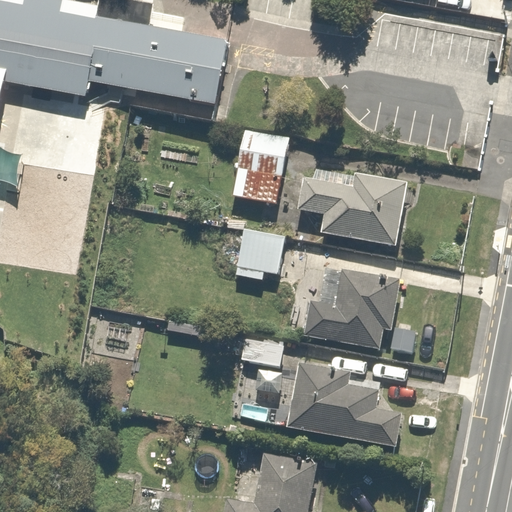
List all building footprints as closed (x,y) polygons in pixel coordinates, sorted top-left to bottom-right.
[(216,109),(229,44),(148,29),(153,6),(119,0),(97,0),(92,7),(53,0),(0,0),(0,81),(84,97),(87,85),(216,109)] [(455,145),(462,106),(384,90),(373,128),(455,145)] [(91,111),(29,101),(0,273),(0,327),(53,336),(91,111)] [(291,147),(246,138),(230,198),(277,204),(291,147)] [(395,250),(406,187),(353,178),(351,190),(301,181),(296,210),(323,214),(319,237),(395,250)] [(266,272),(280,273),(284,234),(238,229),(233,280),(264,283),(266,272)] [(391,335),(400,285),(326,272),(319,306),(308,304),(302,340),(377,354),(381,333),(391,335)] [(288,345),(242,338),(239,358),(285,365),(288,345)] [(355,374),(295,364),(283,435),(396,453),(402,418),(373,414),(376,393),(352,390),(355,374)] [(308,511),(316,465),(260,456),(253,501),(223,496),(220,511),(308,511)]
